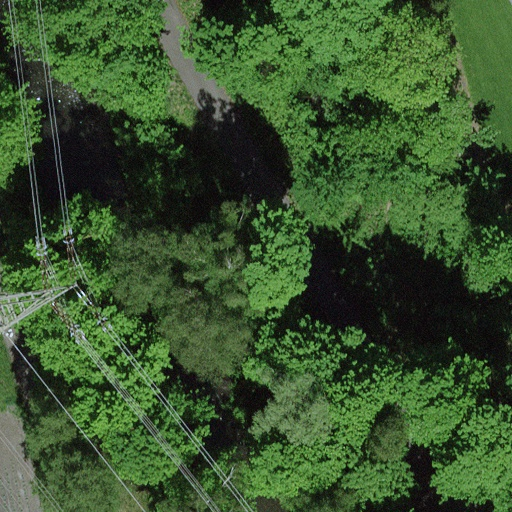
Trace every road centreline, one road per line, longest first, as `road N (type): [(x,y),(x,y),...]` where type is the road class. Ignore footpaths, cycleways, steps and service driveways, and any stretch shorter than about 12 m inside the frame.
road 1 (track): [(460,511),(303,257),(159,0)]
road 2 (track): [(59,511),(0,312)]
